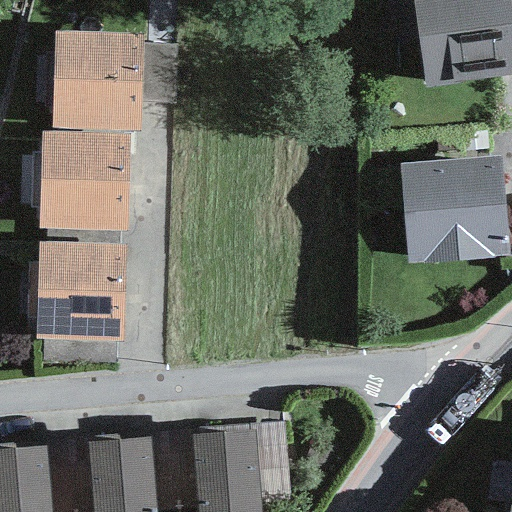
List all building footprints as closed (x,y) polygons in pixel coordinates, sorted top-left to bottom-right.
[(511,35),(507,0),(411,0),(424,98),(511,86),(511,35)] [(137,33),(53,33),(53,127),(137,128),(137,33)] [(128,135),(39,133),(36,230),(125,232),(128,135)] [(501,163),(399,173),(408,271),(510,262),(501,163)] [(124,246),(36,244),(34,340),(122,342),(124,246)] [(253,431),(258,498),(289,496),(281,423),(253,425),(253,431)] [(199,436),(253,431),(253,425),(198,428),(199,436)] [(190,430),(150,433),(150,437),(156,511),(198,509),(192,436),(190,430)] [(199,436),(192,436),(198,509),(197,511),(259,511),(258,498),(253,431),(199,436)] [(150,437),(85,442),(90,511),(156,511),(150,437)] [(85,439),(45,443),(45,447),(50,511),(90,511),(85,442),(85,439)] [(50,511),(45,447),(0,450),(0,511),(50,511)]
